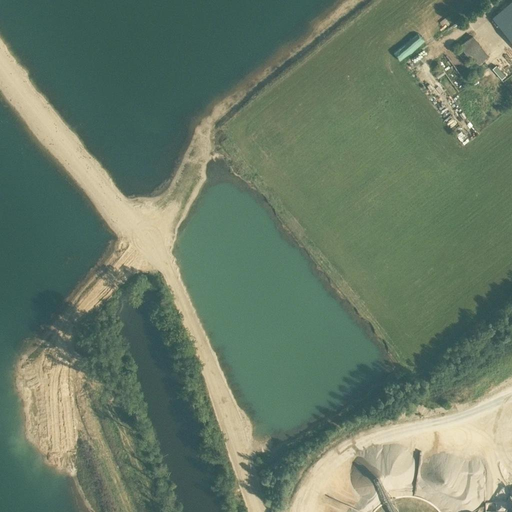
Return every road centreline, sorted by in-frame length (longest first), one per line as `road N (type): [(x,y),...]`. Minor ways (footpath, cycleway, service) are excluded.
road 1 (track): [(258,511),(167,264),(0,51)]
road 2 (track): [(511,407),(350,459),(311,511)]
